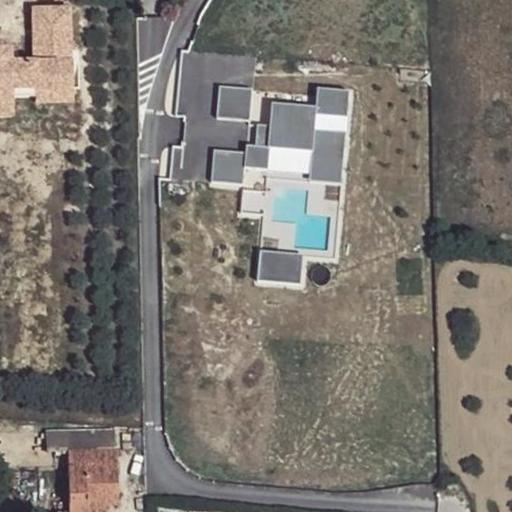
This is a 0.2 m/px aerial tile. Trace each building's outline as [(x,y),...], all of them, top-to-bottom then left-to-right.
[(318,112),(274,113),(275,135),(275,147),(262,147),(262,160),(253,161),(254,168),(221,169),(222,201),(254,200),(254,183),(278,182),(277,160),(319,159),(319,182),(352,181),(351,136),(319,137),(318,122),(350,121),(350,92),(318,93),(318,112)] [(253,100),(220,101),(221,136),(254,136),(253,100)] [(262,147),(275,147),(275,135),(262,136),(262,147)] [(352,181),(319,182),(320,190),(352,189),(352,181)] [(300,283),(304,252),(261,247),(258,278),(300,283)] [(323,283),(279,284),(279,299),(323,298),(323,283)] [(323,298),(279,299),(279,314),(323,313),(323,298)] [(116,431),(46,432),(46,453),(67,452),(116,451),(116,431)] [(67,452),(68,509),(68,511),(103,511),(104,506),(103,497),(117,497),(116,451),(67,452)] [(117,497),(103,497),(104,506),(117,505),(117,497)]
